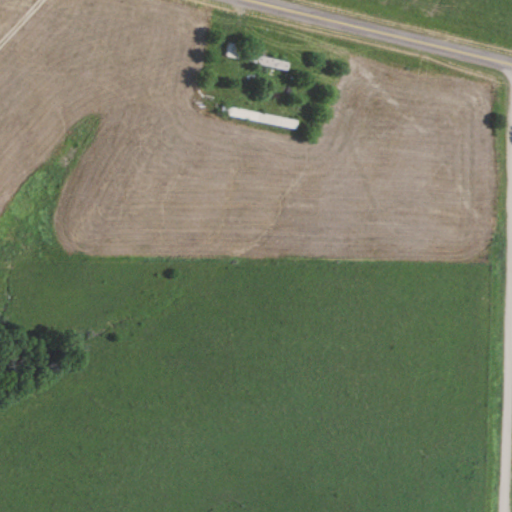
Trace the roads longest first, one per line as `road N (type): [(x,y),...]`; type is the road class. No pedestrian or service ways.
road 1 (residential): [(511,66),(240,0)]
road 2 (residential): [(507,511),(511,347)]
